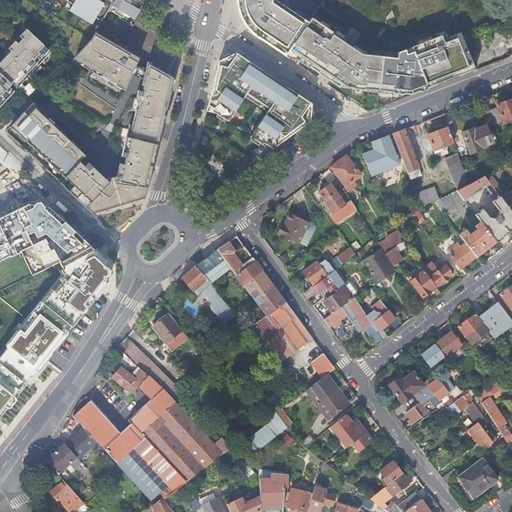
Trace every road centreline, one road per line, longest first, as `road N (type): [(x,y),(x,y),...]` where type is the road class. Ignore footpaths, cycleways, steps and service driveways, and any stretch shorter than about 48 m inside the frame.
road 1 (secondary): [(0,468),(136,273)]
road 2 (residential): [(354,379),(233,218)]
road 3 (residential): [(354,379),(511,258)]
road 4 (secondary): [(160,213),(206,21)]
road 5 (residential): [(353,131),(336,106),(206,21)]
road 6 (unclassified): [(353,131),(511,70)]
road 7 (residential): [(452,511),(354,379)]
road 8 (residential): [(0,142),(111,244)]
road 9 (unclassified): [(233,218),(353,131)]
